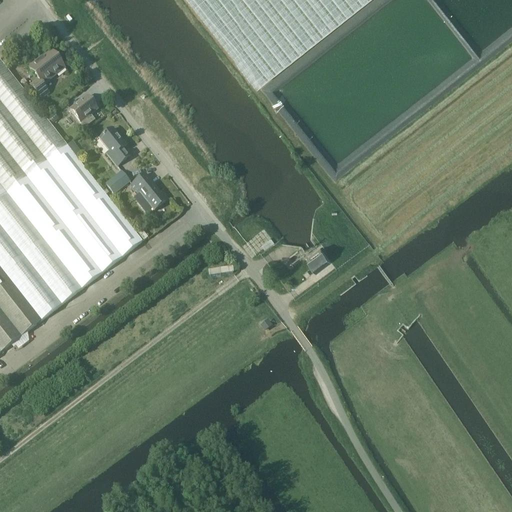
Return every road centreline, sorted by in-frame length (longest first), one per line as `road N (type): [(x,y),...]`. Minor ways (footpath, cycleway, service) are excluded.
road 1 (unclassified): [(398,511),(287,319),(35,0)]
road 2 (unknown): [(200,208),(0,374)]
